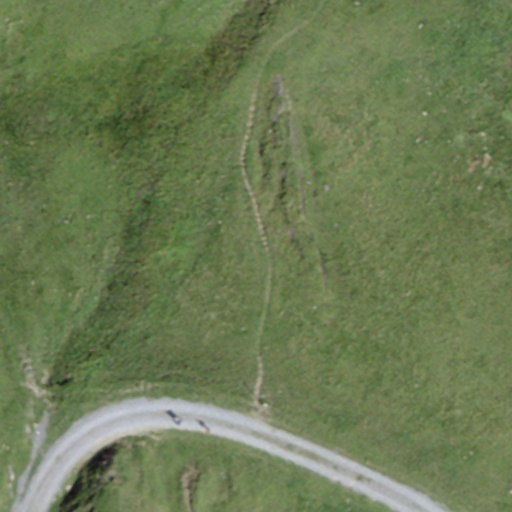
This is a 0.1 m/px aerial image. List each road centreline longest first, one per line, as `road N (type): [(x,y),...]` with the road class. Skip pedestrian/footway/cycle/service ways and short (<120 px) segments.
road 1 (track): [(420,511),(396,494),(177,415)]
road 2 (track): [(177,415),(104,420),(48,464),(25,511)]
